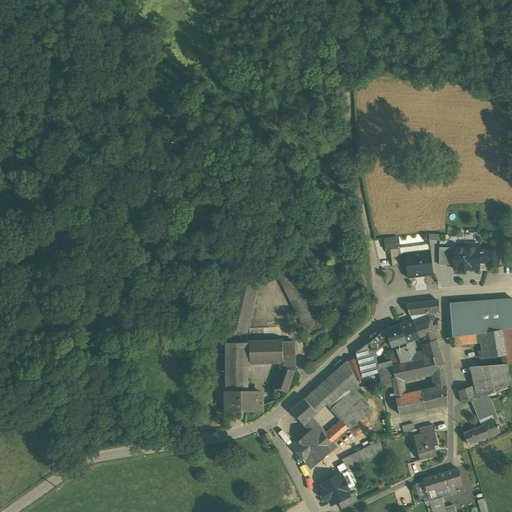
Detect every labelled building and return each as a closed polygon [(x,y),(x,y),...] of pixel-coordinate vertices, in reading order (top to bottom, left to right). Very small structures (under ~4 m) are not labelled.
[(399,237),(384,239),(385,250),(390,249),(400,248),(399,237)] [(400,248),(390,249),(392,267),(407,265),(406,252),(405,247),(400,248)] [(455,247),(439,248),(439,265),(455,265),(455,247)] [(481,247),(455,247),(455,265),(455,271),(482,271),(482,264),(488,264),(488,268),(501,268),(501,250),(481,250),(481,247)] [(432,249),(406,252),(407,265),(409,277),(435,274),(432,249)] [(313,304),(299,276),(282,284),(297,313),(313,304)] [(259,283),(239,278),(227,328),(247,333),(259,283)] [(511,299),(450,304),(453,336),(454,336),(475,334),(502,330),(511,328),(511,299)] [(438,301),(406,305),(410,315),(427,313),(440,312),(438,301)] [(313,304),(297,313),(306,331),(321,323),(313,304)] [(427,313),(410,315),(412,320),(418,336),(422,335),(425,344),(437,340),(435,334),(427,313)] [(412,320),(399,325),(405,341),(410,339),(418,336),(412,320)] [(399,325),(385,330),(388,339),(391,347),(405,341),(399,325)] [(511,328),(502,330),(506,356),(506,365),(511,363),(511,328)] [(385,330),(356,353),(362,377),(378,373),(377,365),(375,366),(371,352),(388,339),(385,330)] [(502,330),(475,334),(477,343),(478,343),(481,360),(506,356),(502,330)] [(475,334),(454,336),(455,346),(477,343),(475,334)] [(437,340),(425,344),(427,352),(416,355),(410,339),(405,341),(406,346),(412,362),(434,363),(436,366),(444,364),(437,340)] [(294,342),(249,343),(250,362),(280,361),(294,361),(294,342)] [(247,343),(226,343),(226,399),(247,398),(247,394),(247,362),(250,362),(249,343),(247,343)] [(412,362),(406,346),(401,347),(406,363),(412,362)] [(294,361),(280,361),(282,368),(294,372),(294,361)] [(344,423),(329,436),(333,441),(366,412),(355,399),(349,393),(358,384),(347,361),(316,389),(328,403),(344,423)] [(406,363),(394,366),(395,378),(392,379),(400,415),(426,409),(422,393),(405,397),(400,377),(434,370),(437,390),(447,388),(444,364),(436,366),(434,363),(412,362),(406,363)] [(506,365),(470,367),(475,386),(472,387),(476,399),(480,397),(487,395),(494,393),(511,388),(506,365)] [(294,372),(282,368),(275,389),(287,393),(294,372)] [(358,384),(349,393),(355,399),(362,393),(358,384)] [(472,387),(459,392),(463,404),(471,401),(476,399),(472,387)] [(437,390),(422,393),(426,409),(447,405),(447,388),(437,390)] [(305,399),(292,411),(304,425),(311,419),(328,403),(316,389),(305,399)] [(262,394),(247,394),(247,398),(226,399),(226,411),(254,410),(254,409),(262,409),(262,394)] [(487,395),(480,397),(476,399),(471,401),(473,406),(489,400),(487,395)] [(489,400),(473,406),(476,413),(491,407),(489,400)] [(491,407),(476,413),(479,420),(494,414),(491,407)] [(494,414),(479,420),(481,426),(495,421),(497,421),(494,414)] [(333,441),(329,436),(327,437),(311,419),(304,425),(310,431),(313,429),(319,436),(323,433),(331,443),(332,442),(332,443),(333,441)] [(481,426),(464,434),(469,445),(500,432),(498,428),(499,428),(498,426),(497,426),(495,421),(481,426)] [(413,424),(402,427),(404,432),(414,429),(413,424)] [(433,425),(420,429),(421,435),(414,437),(420,460),(436,456),(433,445),(437,444),(433,425)] [(323,433),(319,436),(313,429),(310,431),(292,447),(312,470),(332,452),(337,448),(332,443),(332,442),(331,443),(323,433)] [(370,445),(342,460),(347,470),(382,452),(380,438),(369,443),(370,445)] [(458,469),(438,475),(442,488),(444,496),(464,490),(458,469)] [(342,475),(322,484),(332,505),(338,502),(351,496),(342,475)] [(438,475),(423,480),(427,492),(442,488),(438,475)] [(442,488),(427,492),(432,511),(446,511),(445,508),(442,497),(444,496),(442,488)] [(338,502),(342,510),(358,503),(355,494),(351,496),(338,502)] [(487,511),(484,499),(478,501),(481,511),(487,511)]
